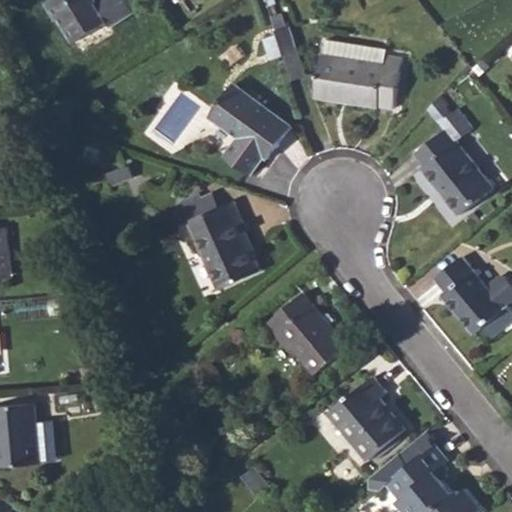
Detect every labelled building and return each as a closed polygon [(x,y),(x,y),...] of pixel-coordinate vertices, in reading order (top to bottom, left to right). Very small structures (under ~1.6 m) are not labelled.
[(47,0),(57,18),(60,17),(74,41),(108,22),(110,26),(134,12),(126,0),(47,0)] [(272,17),(276,31),(286,28),(282,14),(272,17)] [(276,31),(278,35),(284,52),(297,48),(289,27),(286,28),(276,31)] [(278,35),(265,40),(273,61),(285,56),(284,52),(278,35)] [(325,55),(385,64),(387,56),(388,49),(327,39),(325,55)] [(297,48),(284,52),(285,56),(293,81),(306,77),(297,48)] [(325,55),(324,55),(318,97),(378,107),(380,106),(395,108),(403,59),(387,56),(385,64),(325,55)] [(210,115),(241,137),(227,156),(252,174),(266,156),(271,158),(293,126),(234,82),(210,115)] [(415,154),(426,166),(424,168),(461,215),(494,188),(458,141),(463,136),(457,128),(451,132),(448,128),(415,154)] [(108,174),(112,185),(132,177),(127,166),(108,174)] [(191,220),(217,208),(212,195),(199,200),(197,195),(182,201),(191,220)] [(191,220),(189,221),(220,289),(261,271),(253,253),(241,226),(244,224),(233,201),(217,208),(191,220)] [(241,226),(253,253),(256,251),(244,224),(241,226)] [(0,225),(0,279),(11,279),(6,225),(0,225)] [(435,279),(445,292),(442,295),(475,334),(485,326),(494,337),(511,322),(511,308),(509,305),(505,308),(511,302),(511,284),(506,277),(499,277),(487,286),(463,256),(435,279)] [(268,324),(291,351),(294,349),(315,374),(350,347),(305,292),(268,324)] [(330,412),(368,458),(406,428),(381,398),(388,393),(374,376),(330,412)] [(0,405),(0,466),(42,463),(41,461),(58,459),(55,421),(38,423),(36,403),(0,405)] [(401,453),(410,463),(435,441),(426,432),(401,453)] [(369,478),(378,488),(387,481),(400,497),(396,500),(406,511),(434,511),(456,495),(443,480),(448,476),(449,469),(444,464),(450,460),(435,441),(410,463),(401,453),(369,478)] [(243,475),(257,491),(267,483),(253,467),(243,475)]
